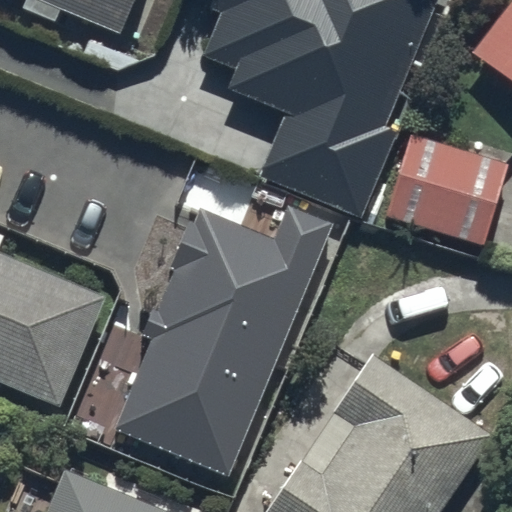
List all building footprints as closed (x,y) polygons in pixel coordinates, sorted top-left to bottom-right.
[(49,0),(116,28),(127,0),(49,0)] [(284,112),(261,171),(356,212),(429,0),(213,0),(210,9),(219,16),(203,57),(233,69),(223,93),(284,112)] [(511,1),(475,52),(511,79),(511,1)] [(505,158),(406,130),(381,216),(481,244),(505,158)] [(114,437),(227,481),(326,232),(287,216),(275,247),(200,218),(195,230),(188,227),(170,273),(174,275),(158,315),(151,312),(139,343),(149,347),(114,437)] [(98,292),(0,253),(0,376),(56,398),(98,292)] [(369,358),(261,511),(442,511),(492,442),(369,358)] [(162,511),(61,469),(43,511),(162,511)]
